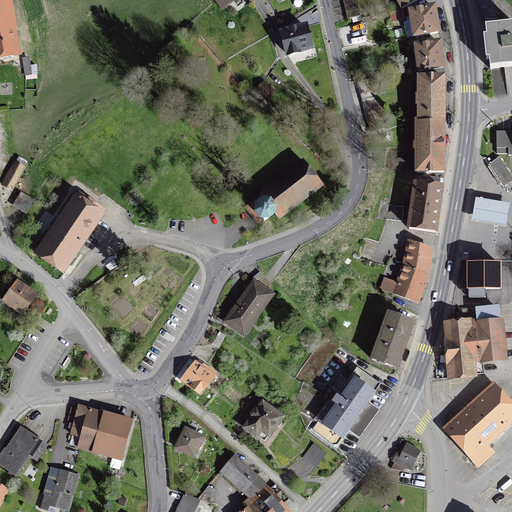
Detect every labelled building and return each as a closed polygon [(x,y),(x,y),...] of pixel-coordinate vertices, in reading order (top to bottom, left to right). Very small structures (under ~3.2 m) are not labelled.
[(0,0),(0,58),(16,55),(5,0),(0,0)] [(240,0),(215,0),(222,8),(225,6),(230,12),(243,3),(240,0)] [(357,0),(343,0),(347,19),(361,16),(357,0)] [(397,0),(402,8),(419,0),(397,0)] [(492,0),(478,0),(485,19),(499,19),(492,0)] [(438,32),(434,8),(423,10),(422,6),(418,7),(419,11),(410,12),(414,36),(438,32)] [(404,19),(401,9),(390,13),(392,22),(404,19)] [(511,24),(486,27),(490,69),(511,66),(511,24)] [(282,33),(287,55),(311,49),(306,27),(282,33)] [(443,68),(440,44),(416,47),(419,71),(431,70),(431,75),(442,74),(442,68),(443,68)] [(359,82),(369,123),(383,120),(372,79),(359,82)] [(417,123),(444,124),(443,79),(419,79),(419,98),(417,98),(417,105),(419,105),(419,123),(417,123)] [(265,83),(257,91),(267,100),(274,92),(274,91),(266,83),(265,83)] [(383,120),(369,123),(371,132),(385,128),(383,120)] [(444,124),(417,123),(417,144),(414,144),(414,151),(417,151),(417,172),(444,172),(444,124)] [(511,131),(497,132),(497,154),(508,154),(509,155),(511,155),(511,131)] [(504,186),(511,181),(511,177),(499,158),(490,164),(505,185),(504,186)] [(256,210),(255,210),(264,221),(275,213),(279,219),(306,198),(307,197),(321,184),(303,160),(260,194),(261,195),(251,203),(256,210)] [(3,183),(13,189),(24,169),(14,163),(3,183)] [(411,211),(409,229),(436,232),(442,188),(437,187),(438,177),(420,176),(419,185),(415,184),(413,202),(412,202),(410,210),(411,211)] [(13,205),(26,213),(34,200),(21,192),(13,205)] [(36,253),(63,272),(103,214),(76,195),(36,253)] [(502,228),(506,206),(471,200),(467,222),(502,228)] [(389,205),(387,220),(402,222),(404,207),(389,205)] [(379,243),(386,221),(372,216),(365,238),(379,243)] [(387,291),(418,303),(428,275),(431,250),(409,242),(407,250),(401,249),(399,258),(405,260),(404,262),(389,257),(381,278),(391,282),(387,291)] [(500,261),(465,262),(465,278),(500,278),(500,261)] [(225,322),(244,335),(272,296),(266,291),(270,285),(260,274),(254,279),(256,282),(255,283),(254,282),(225,322)] [(36,296),(17,282),(4,301),(22,314),(36,296)] [(478,324),(483,361),(505,359),(501,322),(496,322),(496,320),(497,320),(496,307),(481,309),(477,316),(477,321),(478,324)] [(372,359),(397,368),(413,323),(389,314),(372,359)] [(483,361),(478,324),(477,321),(446,324),(450,364),(447,364),(448,378),(484,373),(483,364),(477,365),(477,362),(483,361)] [(218,348),(226,336),(219,332),(212,344),(218,348)] [(294,407),(307,428),(325,403),(306,389),(338,345),(325,335),(295,378),(303,383),(294,407)] [(195,363),(182,380),(200,394),(213,377),(213,376),(215,373),(203,365),(201,367),(195,363)] [(313,430),(334,445),(337,444),(380,384),(357,368),(347,381),(341,377),(333,387),(340,392),(313,430)] [(487,444),(511,420),(511,403),(494,385),(445,429),(477,466),(479,465),(494,452),(487,444)] [(253,417),(246,427),(264,441),(275,427),(277,427),(281,425),(282,421),(281,418),(281,417),(263,404),(258,411),(254,408),(250,414),(253,417)] [(82,438),(79,446),(121,459),(131,422),(79,405),(78,410),(71,408),(67,422),(71,423),(69,428),(73,429),(71,435),(82,438)] [(46,446),(22,429),(0,459),(0,463),(16,475),(29,456),(36,461),(46,446)] [(176,448),(194,457),(203,438),(186,429),(176,448)] [(314,444),(304,456),(316,466),(326,453),(314,444)] [(394,462),(410,470),(419,450),(408,444),(404,452),(400,450),(394,462)] [(234,457),(222,470),(245,490),(248,486),(255,492),(256,491),(264,484),(234,457)] [(44,494),(40,509),(48,511),(49,506),(65,511),(70,496),(73,497),(79,476),(61,470),(52,496),(44,494)] [(264,484),(256,491),(260,496),(252,504),(248,499),(241,506),(244,510),(242,511),(288,511),(279,501),(284,496),(275,485),(268,490),(264,484)] [(198,499),(200,500),(210,504),(212,496),(209,495),(213,489),(209,486),(198,499)] [(194,511),(200,500),(198,499),(185,494),(176,511),(194,511)]
